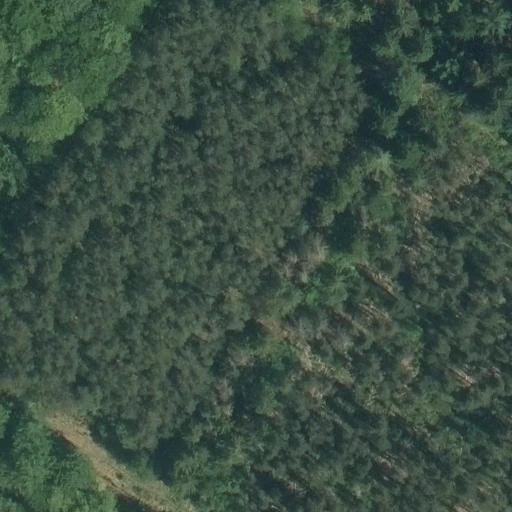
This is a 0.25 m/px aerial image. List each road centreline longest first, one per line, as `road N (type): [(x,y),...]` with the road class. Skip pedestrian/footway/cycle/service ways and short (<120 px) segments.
road 1 (track): [(511,143),(302,0)]
road 2 (track): [(183,511),(0,397)]
